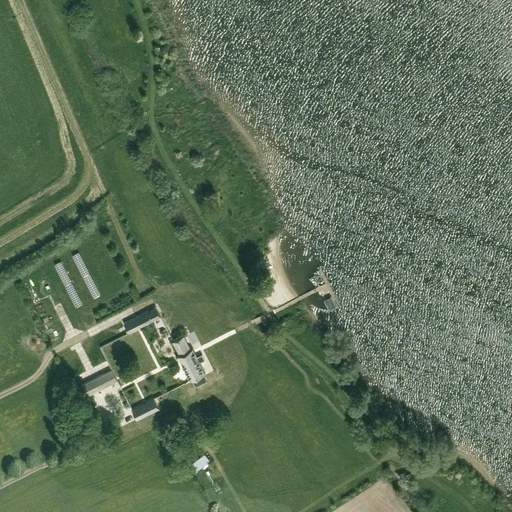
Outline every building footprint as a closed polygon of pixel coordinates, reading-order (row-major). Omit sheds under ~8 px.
[(124,323),(129,332),(161,317),(156,307),(124,323)] [(178,356),(190,380),(205,373),(193,348),(191,349),(184,335),(173,341),(180,355),(178,356)] [(87,395),(117,379),(112,368),(81,384),(87,395)] [(137,419),(159,408),(154,399),(132,409),(137,419)] [(204,453),(191,463),(197,470),(210,460),(204,453)]
